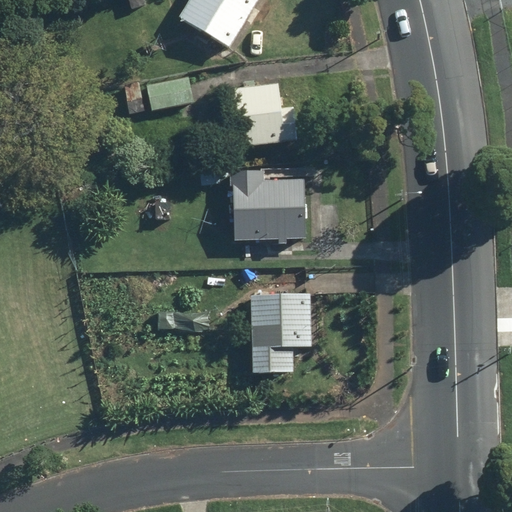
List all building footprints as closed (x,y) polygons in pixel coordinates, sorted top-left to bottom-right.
[(187,0),(173,25),(226,57),(260,0),(187,0)] [(186,81),(141,90),(146,116),(191,107),(186,81)] [(213,151),(291,149),(290,111),(277,112),(276,91),(211,93),(213,151)] [(257,189),(257,176),(225,177),(227,248),(300,246),(299,188),(257,189)] [(149,200),(147,224),(174,226),(176,202),(149,200)] [(307,354),(307,297),(245,298),(245,380),(288,379),(287,354),(307,354)]
